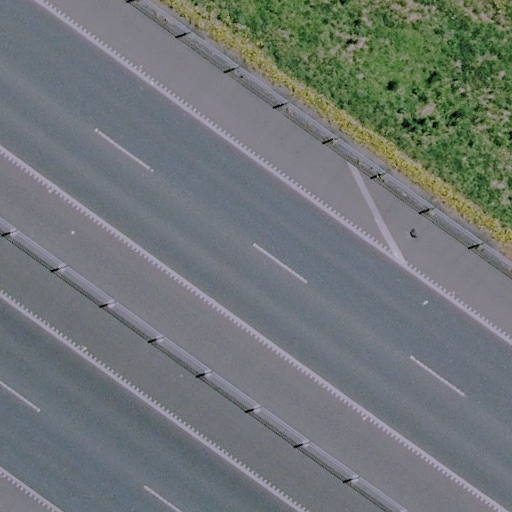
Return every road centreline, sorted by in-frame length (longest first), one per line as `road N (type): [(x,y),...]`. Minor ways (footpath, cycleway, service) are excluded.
road 1 (motorway): [(0,66),(511,432)]
road 2 (motorway): [(166,511),(0,393)]
